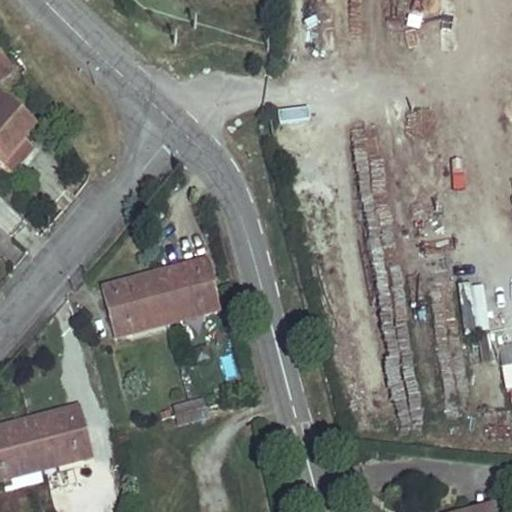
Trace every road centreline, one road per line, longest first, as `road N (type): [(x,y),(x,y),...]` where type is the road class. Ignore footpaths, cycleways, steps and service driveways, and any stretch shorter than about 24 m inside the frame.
road 1 (unclassified): [(178,128),(228,176),(320,511)]
road 2 (unclassified): [(178,128),(0,333)]
road 3 (unclassified): [(47,0),(178,128)]
